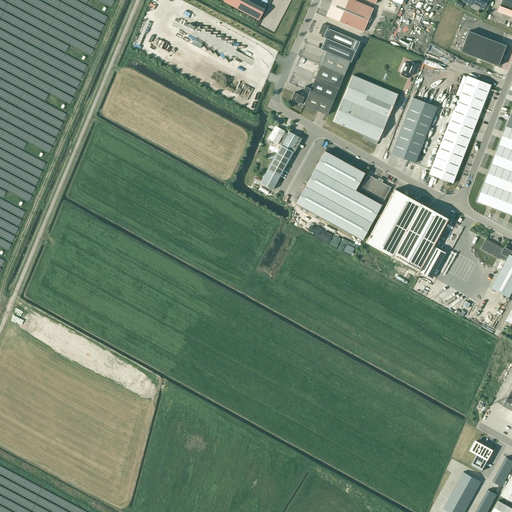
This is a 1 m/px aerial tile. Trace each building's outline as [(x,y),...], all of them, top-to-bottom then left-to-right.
[(220,3),(214,0),(196,0),(248,25),(252,16),(221,1),(220,3)] [(373,8),(353,0),(332,0),(326,16),(363,32),(373,8)] [(460,0),(472,6),(473,4),(479,7),(478,9),(483,11),(483,9),(484,9),(488,0),(460,0)] [(511,0),(501,0),(497,11),(511,16),(511,0)] [(326,52),(350,61),(351,62),(359,42),(334,31),(335,29),(323,24),(319,33),(324,35),(323,37),(325,38),(320,49),(326,52)] [(498,66),(506,45),(468,31),(460,51),(498,66)] [(326,52),(320,65),(344,75),(350,61),(326,52)] [(417,65),(411,62),(410,65),(406,63),(403,68),(401,67),(401,69),(400,71),(402,72),(401,73),(400,75),(408,78),(410,74),(411,73),(413,74),(412,75),(413,75),(417,65)] [(320,65),(315,78),(338,88),(344,75),(320,65)] [(333,121),(355,131),(364,134),(362,139),(376,145),(397,94),(352,75),(333,121)] [(452,183),(490,85),(467,76),(429,174),(452,183)] [(305,86),(303,89),(309,92),(333,101),(338,88),(315,78),(310,88),(305,86)] [(294,92),(291,100),(301,104),(304,97),(294,92)] [(309,92),(303,105),(327,115),(333,101),(309,92)] [(436,107),(412,97),(390,154),(415,163),(436,107)] [(511,214),(511,128),(506,126),(477,201),(511,214)] [(284,131),(276,127),(273,133),(271,132),(269,137),(270,139),(277,144),(281,137),(285,139),(281,145),(260,182),(273,189),(293,152),(291,151),(299,137),(289,132),(288,134),(283,132),(284,131)] [(355,190),(364,173),(324,151),(295,204),(362,240),(381,205),(355,190)] [(391,187),(368,175),(361,188),(383,201),(391,187)] [(448,218),(394,189),(365,242),(419,271),(448,218)] [(503,249),(486,240),(481,249),(499,259),(499,258),(506,261),(491,288),(509,298),(511,292),(511,255),(510,254),(511,253),(511,251),(509,250),(507,249),(505,248),(504,249),(503,249)] [(354,248),(348,245),(345,252),(351,255),(354,248)] [(431,278),(445,252),(434,246),(420,272),(431,278)] [(511,388),(503,405),(511,410),(511,388)] [(482,444),(481,445),(474,442),(469,451),(476,455),(470,465),(481,471),(493,450),(482,444)] [(472,476),(463,472),(461,475),(470,480),(472,476)] [(511,501),(511,474),(501,495),(511,501)] [(481,481),(472,476),(470,480),(479,484),(481,481)] [(503,483),(494,478),(492,481),(501,486),(503,483)] [(497,494),(488,489),(486,492),(495,497),(497,494)] [(511,511),(511,508),(498,500),(491,511),(511,511)]
